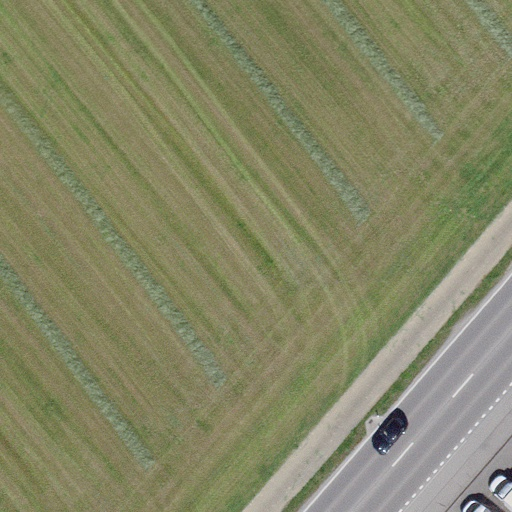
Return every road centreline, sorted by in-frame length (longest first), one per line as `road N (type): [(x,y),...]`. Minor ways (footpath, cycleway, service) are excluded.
road 1 (track): [(256,511),(511,217)]
road 2 (primary): [(351,511),(511,332)]
